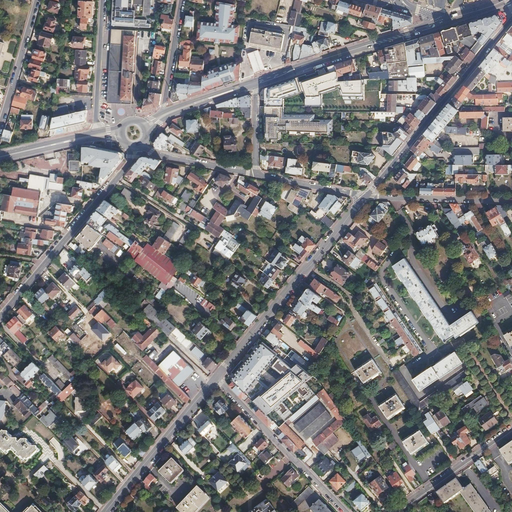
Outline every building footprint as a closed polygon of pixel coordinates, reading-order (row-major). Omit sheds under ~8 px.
[(144,0),(143,16),(150,16),(151,0),(144,0)] [(290,19),(288,25),(294,26),(297,12),(300,13),(303,1),(300,1),(300,0),(295,0),(293,11),(292,11),(290,19)] [(321,0),(326,1),(326,0),(333,0),(330,10),(337,11),(340,1),(340,0),(321,0)] [(80,11),(80,18),(82,18),(92,19),(93,2),(81,1),(80,9),(82,9),(82,11),(80,11)] [(235,5),(216,1),(214,24),(199,23),(197,41),(238,45),(240,26),(233,25),(235,5)] [(337,11),(336,13),(347,16),(348,13),(351,5),(340,1),(337,11)] [(51,2),(49,10),(58,13),(60,5),(59,4),(51,2)] [(351,5),(348,13),(363,18),(364,15),(366,9),(351,5)] [(366,9),(364,15),(373,18),(371,23),(375,24),(376,25),(377,22),(382,9),(367,5),(366,9)] [(382,9),(377,22),(381,23),(383,23),(386,17),(393,19),(393,22),(392,22),(392,27),(393,27),(393,30),(413,24),(412,17),(382,9)] [(186,16),(185,26),(193,27),(194,16),(194,11),(191,11),(190,16),(186,16)] [(162,15),(161,19),(165,19),(165,24),(163,24),(162,32),(172,33),(174,20),(169,19),(169,16),(162,15)] [(498,15),(470,23),(474,35),(477,34),(480,31),(483,34),(483,35),(479,39),(476,36),(474,37),(484,45),(503,22),(498,15)] [(82,18),(81,29),(89,30),(89,24),(92,24),(92,19),(82,18)] [(45,25),(44,27),(45,28),(45,29),(54,31),(55,26),(54,26),(56,20),(50,19),(48,24),(46,24),(46,25),(45,25)] [(359,19),(358,22),(361,23),(361,24),(363,25),(363,26),(374,30),(375,24),(371,23),(362,20),(359,19)] [(328,24),(326,32),(329,32),(334,33),(336,24),(328,21),(328,24)] [(470,23),(456,28),(460,42),(461,42),(476,55),(484,45),(474,37),(474,35),(470,23)] [(252,29),(250,43),(260,45),(269,46),(269,48),(281,51),(284,35),(282,34),(283,31),(255,26),(255,29),(252,29)] [(294,26),(291,41),(296,43),(294,52),(293,61),(299,59),(303,44),(307,28),(299,27),(294,26)] [(456,28),(442,32),(445,41),(449,52),(450,56),(454,56),(453,53),(452,46),(451,46),(450,43),(453,42),(454,45),(455,52),(457,54),(460,45),(461,42),(460,42),(456,28)] [(112,29),(107,103),(131,104),(136,31),(112,29)] [(442,32),(434,34),(441,57),(447,57),(442,42),(445,41),(442,32)] [(42,33),(39,45),(50,48),(53,36),(42,33)] [(497,45),(493,49),(510,63),(511,62),(511,37),(507,33),(499,42),(501,45),(502,44),(511,51),(511,55),(510,57),(507,55),(508,54),(497,45)] [(434,34),(420,39),(423,58),(441,57),(434,34)] [(326,38),(316,41),(319,50),(321,49),(329,47),(328,44),(330,43),(328,37),(326,38)] [(74,38),(74,48),(84,48),(84,43),(85,44),(86,38),(74,38)] [(417,78),(425,78),(423,64),(423,58),(420,39),(405,43),(410,78),(417,78)] [(316,41),(312,43),(313,45),(315,54),(322,52),(321,49),(319,50),(316,41)] [(461,42),(460,45),(464,49),(465,48),(466,49),(463,52),(462,52),(461,53),(462,54),(461,55),(461,57),(469,64),(476,55),(461,42)] [(405,43),(386,49),(387,62),(389,73),(389,79),(408,78),(410,78),(405,43)] [(303,44),(299,59),(315,54),(313,45),(311,46),(303,44)] [(156,45),(154,57),(159,58),(160,52),(164,53),(166,47),(156,45)] [(181,55),(180,65),(191,66),(192,52),(192,46),(185,45),(184,53),(186,54),(185,55),(181,55)] [(386,49),(378,51),(382,63),(387,62),(386,49)] [(493,49),(479,67),(487,75),(489,72),(490,73),(491,72),(491,70),(495,65),(496,66),(498,64),(497,63),(499,60),(500,62),(499,65),(503,67),(506,66),(507,67),(509,65),(510,63),(493,49)] [(36,50),(33,58),(44,61),(46,53),(36,50)] [(76,50),(75,65),(85,66),(86,51),(76,50)] [(261,50),(250,54),(257,73),(268,69),(261,50)] [(441,57),(423,58),(423,64),(443,63),(445,60),(451,60),(452,60),(460,66),(463,62),(456,56),(454,56),(450,56),(448,56),(447,57),(441,57)] [(32,59),(29,68),(40,71),(43,62),(32,59)] [(353,59),(335,65),(337,70),(338,73),(338,77),(343,75),(343,73),(351,70),(352,72),(357,71),(353,59)] [(156,60),(154,74),(158,75),(159,68),(160,68),(162,61),(156,60)] [(452,60),(449,64),(456,70),(460,66),(452,60)] [(511,83),(497,84),(497,93),(511,92),(511,62),(510,63),(509,65),(510,66),(511,64),(511,83)] [(241,63),(234,63),(203,73),(202,93),(239,81),(241,63)] [(442,75),(440,78),(451,86),(457,78),(452,75),(456,70),(449,64),(445,69),(449,72),(451,74),(448,77),(447,79),(442,75)] [(72,66),(72,69),(79,70),(79,71),(76,71),(75,79),(87,80),(88,73),(89,73),(89,67),(72,66)] [(479,67),(464,85),(470,90),(471,91),(483,77),(488,81),(489,78),(489,77),(487,75),(479,67)] [(28,75),(28,78),(29,79),(30,79),(29,80),(37,82),(39,76),(45,77),(46,73),(33,70),(31,75),(30,74),(28,75)] [(364,100),(363,80),(359,80),(344,81),(338,81),(338,79),(338,77),(338,73),(337,70),(300,82),(298,77),(264,89),(263,143),(271,144),(271,139),(279,140),(281,133),(333,136),(333,120),(314,120),(314,115),(283,115),(284,99),(303,92),(305,98),(305,106),(322,106),(323,94),(340,89),(344,100),(364,100)] [(174,81),(171,100),(173,103),(188,98),(190,82),(190,78),(186,77),(185,84),(178,84),(178,81),(174,81)] [(439,77),(426,78),(426,80),(435,80),(442,86),(436,92),(442,96),(451,86),(440,78),(439,77)] [(408,81),(389,81),(390,91),(417,91),(417,78),(410,78),(408,78),(408,81)] [(57,79),(56,87),(69,87),(70,80),(57,79)] [(149,81),(147,92),(151,92),(157,93),(159,83),(149,81)] [(78,82),(78,87),(80,87),(79,92),(87,93),(88,83),(78,82)] [(190,82),(188,98),(202,93),(203,83),(196,82),(190,82)] [(49,86),(47,92),(55,94),(56,88),(49,86)] [(463,86),(454,97),(461,103),(465,99),(469,103),(480,102),(484,102),(484,100),(502,99),(502,95),(471,96),(468,93),(469,92),(463,86)] [(25,88),(22,96),(31,99),(31,100),(34,101),(37,92),(34,91),(34,90),(25,88)] [(145,99),(143,112),(157,108),(160,105),(162,94),(157,93),(151,92),(150,97),(151,98),(150,99),(149,98),(148,97),(147,98),(146,99),(145,99)] [(431,93),(429,97),(436,103),(442,96),(436,92),(434,95),(431,93)] [(248,94),(238,98),(241,107),(251,107),(251,97),(248,94)] [(371,107),(371,113),(375,113),(395,113),(403,113),(403,107),(396,107),(396,94),(371,94),(371,100),(388,100),(387,107),(371,107)] [(15,95),(12,106),(24,109),(27,99),(15,95)] [(425,100),(418,108),(419,109),(420,109),(427,115),(436,103),(429,97),(428,96),(425,100)] [(454,97),(448,104),(458,111),(460,113),(471,113),(471,109),(462,109),(459,107),(462,104),(461,103),(454,97)] [(238,98),(216,105),(217,109),(223,107),(235,107),(239,107),(241,107),(238,98)] [(448,104),(436,118),(446,126),(458,111),(448,104)] [(211,107),(203,110),(210,117),(220,118),(230,118),(238,118),(249,118),(249,115),(247,112),(235,113),(235,114),(223,114),(223,112),(210,111),(211,107)] [(419,109),(414,116),(421,122),(427,115),(420,109),(419,109)] [(52,122),(50,130),(86,122),(87,110),(78,112),(76,112),(76,113),(70,114),(69,111),(53,115),(52,122)] [(471,113),(460,113),(460,119),(481,118),(482,120),(481,129),(487,129),(489,116),(487,116),(485,115),(484,115),(484,112),(475,113),(471,113)] [(401,118),(397,122),(402,124),(405,120),(409,123),(415,129),(421,122),(414,116),(411,113),(407,118),(406,116),(404,116),(403,116),(402,118),(401,118)] [(21,115),(21,129),(32,129),(32,115),(21,115)] [(511,117),(503,117),(503,132),(511,131),(511,117)] [(436,118),(423,134),(433,142),(444,129),(446,130),(446,133),(463,133),(463,128),(459,128),(451,128),(448,128),(446,126),(436,118)] [(187,120),(186,132),(197,132),(197,120),(187,120)] [(45,127),(43,138),(49,137),(50,130),(52,122),(48,122),(47,127),(45,127)] [(401,125),(400,127),(410,135),(415,129),(409,123),(405,128),(401,125)] [(173,124),(169,129),(179,136),(180,134),(179,134),(181,130),(175,126),(173,124)] [(400,127),(394,134),(404,142),(410,135),(400,127)] [(4,130),(2,139),(10,142),(13,132),(4,130)] [(379,132),(379,134),(386,134),(400,147),(404,142),(394,134),(393,133),(387,132),(379,132)] [(162,133),(155,142),(166,149),(170,152),(171,150),(169,150),(169,149),(167,148),(166,149),(164,148),(164,146),(165,145),(169,146),(172,140),(169,138),(162,133)] [(423,134),(415,145),(423,152),(430,143),(432,145),(431,146),(432,147),(434,143),(433,142),(423,134)] [(171,135),(169,138),(172,140),(182,147),(184,144),(171,135)] [(230,137),(225,137),(226,153),(237,153),(236,139),(231,139),(230,137)] [(155,142),(153,143),(155,150),(170,152),(166,149),(155,142)] [(197,142),(190,152),(198,158),(205,148),(197,142)] [(415,145),(411,150),(416,154),(419,157),(422,153),(425,155),(425,154),(423,152),(415,145)] [(438,145),(435,150),(443,155),(443,154),(451,159),(453,156),(451,155),(442,148),(438,145)] [(81,147),(82,165),(100,167),(99,177),(104,178),(121,158),(118,153),(81,147)] [(379,147),(376,150),(378,152),(378,153),(383,158),(388,152),(386,151),(382,148),(379,147)] [(389,148),(386,151),(388,152),(393,156),(395,153),(389,148)] [(60,152),(55,152),(56,159),(49,159),(49,164),(59,163),(59,158),(61,157),(60,152)] [(360,153),(359,163),(367,164),(368,164),(375,156),(372,154),(360,153)] [(413,156),(405,165),(411,170),(412,169),(414,171),(417,170),(421,165),(421,163),(418,161),(421,158),(419,157),(416,154),(413,157),(413,156)] [(485,155),(486,165),(490,165),(494,165),(497,165),(504,165),(504,154),(485,155)] [(70,155),(69,171),(79,172),(80,155),(70,155)] [(472,155),(454,155),(454,165),(459,165),(464,165),(472,165),(472,155)] [(269,161),(269,165),(282,167),(283,160),(285,160),(286,158),(281,157),(270,156),(269,161)] [(141,158),(132,169),(140,174),(142,176),(143,177),(149,180),(151,177),(145,172),(143,173),(142,172),(148,165),(155,170),(161,161),(145,157),(141,158)] [(286,158),(285,160),(288,161),(287,172),(302,174),(302,168),(295,167),(296,159),(286,158)] [(314,161),(313,169),(336,172),(337,164),(314,161)] [(337,164),(336,172),(343,173),(343,171),(351,172),(351,166),(337,164)] [(454,165),(454,174),(456,174),(468,174),(473,174),(473,170),(463,169),(459,169),(459,165),(454,165)] [(497,171),(497,174),(509,174),(509,170),(511,169),(511,165),(504,165),(497,165),(497,171)] [(359,167),(359,170),(361,175),(362,176),(360,179),(368,186),(375,177),(365,168),(359,167)] [(167,168),(165,181),(166,181),(175,183),(176,183),(179,186),(179,185),(184,179),(178,175),(179,170),(167,168)] [(132,169),(126,176),(129,178),(128,180),(132,182),(135,177),(138,177),(140,174),(132,169)] [(402,171),(395,179),(406,188),(417,174),(410,174),(404,169),(402,171)] [(30,175),(29,178),(30,179),(44,181),(50,182),(56,183),(58,176),(58,174),(51,173),(50,178),(30,175)] [(191,173),(188,178),(197,184),(194,189),(198,191),(204,182),(191,173)] [(220,174),(215,182),(222,187),(225,183),(228,185),(231,180),(227,177),(220,174)] [(468,182),(468,183),(479,183),(480,174),(473,174),(468,174),(468,182)] [(240,176),(237,183),(257,196),(260,190),(250,184),(249,185),(246,183),(245,185),(242,182),(244,177),(240,176)] [(143,177),(140,181),(152,189),(153,189),(156,185),(151,182),(149,180),(143,177)] [(29,183),(28,190),(41,192),(43,192),(43,189),(44,181),(30,179),(29,183)] [(445,183),(444,195),(456,195),(456,182),(456,179),(453,179),(452,180),(452,182),(449,182),(449,183),(445,183)] [(76,180),(75,186),(91,189),(92,183),(81,181),(76,180)] [(22,182),(21,189),(28,190),(29,183),(22,182)] [(50,182),(48,190),(62,192),(63,184),(62,184),(56,183),(50,182)] [(237,183),(235,186),(251,196),(254,199),(247,211),(251,214),(255,208),(261,199),(257,196),(237,183)] [(434,184),(433,194),(444,195),(445,183),(444,183),(434,183),(434,184)] [(421,184),(420,194),(433,194),(434,184),(429,184),(429,188),(427,188),(427,189),(426,189),(426,188),(424,188),(424,185),(423,185),(424,184),(421,184)] [(181,191),(177,196),(183,200),(183,201),(187,203),(189,201),(187,200),(189,197),(187,195),(189,192),(179,185),(179,186),(178,188),(181,191)] [(1,194),(0,199),(0,210),(3,211),(37,217),(39,204),(42,204),(42,202),(40,201),(41,192),(28,190),(21,189),(14,187),(13,192),(12,196),(1,194)] [(74,187),(72,197),(81,199),(83,189),(74,187)] [(301,187),(298,195),(308,198),(310,190),(301,187)] [(157,192),(156,194),(160,196),(160,195),(170,202),(171,202),(174,204),(177,199),(172,196),(160,188),(159,191),(157,192)] [(126,189),(122,195),(132,202),(136,196),(126,189)] [(202,189),(196,197),(199,198),(203,193),(204,190),(202,189)] [(203,193),(199,198),(218,211),(226,217),(234,213),(239,206),(244,209),(245,208),(245,206),(237,201),(235,202),(230,210),(227,211),(206,197),(207,196),(203,193)] [(330,194),(320,207),(325,211),(327,208),(330,211),(341,197),(330,194)] [(289,195),(286,201),(292,204),(295,198),(289,195)] [(330,211),(329,211),(334,215),(342,204),(347,198),(341,197),(330,211)] [(105,200),(97,210),(111,219),(114,215),(111,213),(112,212),(110,211),(111,210),(117,214),(120,210),(105,200)] [(261,209),(259,213),(262,215),(264,211),(267,213),(265,216),(269,219),(277,208),(266,201),(261,209)] [(181,202),(177,208),(183,212),(183,211),(184,211),(188,206),(181,202)] [(371,217),(369,219),(369,222),(374,225),(376,225),(378,222),(379,222),(391,206),(388,202),(380,202),(380,204),(379,204),(370,216),(371,217)] [(52,212),(50,219),(65,221),(66,221),(67,211),(71,212),(71,211),(72,211),(73,205),(58,203),(56,215),(54,215),(55,212),(52,212)] [(458,204),(449,204),(461,223),(465,221),(467,224),(469,223),(467,220),(470,218),(472,221),(474,220),(479,230),(478,230),(478,232),(482,230),(483,229),(472,210),(464,214),(458,204)] [(496,205),(482,205),(494,226),(498,223),(497,220),(497,218),(498,218),(501,224),(502,224),(502,225),(501,226),(508,237),(511,234),(501,215),(496,205)] [(501,205),(496,205),(501,215),(505,212),(501,205)] [(188,206),(184,211),(190,215),(194,210),(192,209),(188,206)] [(149,214),(145,220),(153,225),(160,214),(150,208),(147,212),(149,214)] [(194,210),(190,215),(202,223),(207,226),(210,221),(194,210)] [(96,211),(91,217),(104,227),(105,225),(103,224),(107,219),(96,211)] [(321,211),(314,219),(319,223),(320,221),(325,215),(321,211)] [(91,217),(87,222),(103,233),(106,229),(105,228),(104,227),(91,217)] [(325,217),(321,221),(330,228),(334,223),(325,217)] [(43,220),(42,223),(54,225),(54,226),(64,227),(65,221),(50,219),(49,219),(46,218),(45,220),(43,220)] [(207,226),(205,229),(218,238),(220,236),(224,230),(211,222),(210,221),(207,226)] [(174,222),(164,236),(170,240),(179,226),(174,222)] [(87,224),(75,238),(89,250),(102,235),(87,224)] [(110,224),(105,228),(106,229),(110,232),(123,240),(127,243),(132,247),(141,253),(144,249),(138,245),(139,243),(136,241),(135,242),(134,241),(133,243),(120,233),(120,232),(110,224)] [(418,231),(415,233),(422,245),(427,243),(428,244),(430,244),(433,243),(434,240),(433,239),(438,236),(431,224),(426,228),(426,229),(424,230),(422,228),(421,228),(419,229),(418,231)] [(22,230),(21,232),(30,233),(29,238),(35,239),(36,229),(27,227),(26,230),(22,230)] [(41,233),(41,236),(42,236),(42,238),(53,239),(54,231),(43,229),(43,230),(43,233),(41,233)] [(222,238),(210,254),(225,265),(228,261),(234,253),(228,249),(225,247),(231,238),(232,236),(224,230),(220,236),(222,238)] [(478,232),(475,234),(476,235),(478,239),(482,237),(485,235),(482,230),(478,232)] [(356,238),(353,242),(356,244),(355,245),(356,246),(360,248),(368,238),(359,231),(354,237),(356,238)] [(20,232),(19,237),(27,238),(25,244),(32,245),(33,243),(37,244),(43,245),(44,244),(48,244),(48,241),(35,239),(29,238),(30,233),(21,232),(20,232)] [(110,232),(107,236),(116,242),(120,244),(123,240),(110,232)] [(186,232),(178,243),(180,244),(185,247),(192,236),(186,232)] [(349,233),(343,240),(354,249),(356,246),(355,245),(356,244),(353,242),(356,238),(354,237),(349,233)] [(160,237),(153,247),(164,255),(171,244),(160,237)] [(302,237),(296,244),(300,247),(301,246),(310,253),(316,245),(307,238),(306,240),(302,237)] [(231,238),(225,247),(228,249),(234,240),(231,238)] [(107,239),(103,243),(110,249),(109,250),(128,264),(132,259),(126,254),(121,250),(107,239)] [(484,241),(480,243),(490,259),(497,254),(491,244),(488,246),(484,241)] [(377,242),(372,250),(380,256),(386,249),(380,245),(377,242)] [(18,243),(17,253),(31,255),(32,245),(25,244),(18,243)] [(467,250),(463,252),(467,260),(467,262),(469,264),(470,264),(473,263),(473,261),(479,257),(471,243),(466,247),(467,250)] [(132,247),(126,254),(132,259),(140,265),(166,286),(170,281),(178,287),(181,282),(172,276),(173,275),(179,268),(180,265),(175,262),(172,260),(164,255),(153,247),(148,244),(144,249),(141,253),(132,247)] [(296,244),(293,249),(301,255),(298,259),(302,262),(310,253),(301,246),(300,247),(296,244)] [(275,249),(266,261),(268,262),(279,270),(280,269),(281,270),(288,260),(281,256),(282,254),(275,249)] [(361,249),(355,256),(356,257),(358,258),(360,259),(361,260),(366,253),(361,249)] [(349,251),(342,260),(350,265),(356,257),(355,256),(349,251)] [(210,254),(206,259),(221,270),(222,268),(225,265),(210,254)] [(11,256),(8,276),(14,278),(19,278),(23,258),(11,256)] [(78,262),(72,256),(69,259),(74,264),(76,265),(69,272),(79,283),(84,278),(88,283),(94,277),(88,272),(84,268),(78,262)] [(404,258),(393,266),(444,342),(454,335),(456,338),(479,323),(471,312),(450,326),(404,258)] [(367,259),(364,263),(376,271),(379,267),(370,260),(370,261),(367,259)] [(268,262),(262,272),(263,272),(274,280),(281,271),(279,270),(268,262)] [(180,265),(179,268),(181,270),(191,277),(192,276),(194,278),(191,282),(198,286),(199,285),(202,287),(205,282),(180,265)] [(338,265),(331,276),(336,279),(334,281),(342,286),(351,274),(338,265)] [(265,278),(261,284),(268,289),(274,280),(263,272),(261,275),(261,276),(265,278)] [(66,273),(58,280),(68,291),(76,283),(66,273)] [(511,273),(502,280),(506,286),(510,284),(510,285),(511,285),(511,287),(511,289),(511,290),(511,273)] [(237,274),(229,286),(236,291),(239,286),(241,288),(244,283),(245,280),(237,274)] [(173,275),(172,276),(181,282),(184,284),(186,281),(180,277),(179,279),(173,275)] [(364,276),(361,279),(367,284),(370,280),(364,276)] [(315,280),(310,286),(321,294),(323,292),(324,293),(328,289),(315,280)] [(53,283),(44,292),(49,297),(52,300),(60,291),(53,283)] [(373,285),(368,288),(376,300),(381,296),(373,285)] [(186,286),(183,290),(192,296),(195,292),(186,286)] [(161,300),(167,291),(162,288),(156,296),(161,300)] [(308,288),(300,300),(308,306),(320,314),(321,312),(320,311),(321,309),(311,301),(312,300),(312,301),(313,299),(318,302),(321,298),(308,288)] [(41,289),(35,295),(43,303),(49,297),(44,292),(41,289)] [(328,289),(324,293),(337,302),(340,297),(328,289)] [(106,290),(94,302),(96,304),(98,305),(104,299),(110,293),(106,290)] [(171,290),(168,294),(172,297),(173,295),(180,300),(181,298),(171,290)] [(381,296),(376,300),(384,311),(388,308),(381,296)] [(104,299),(98,305),(102,309),(108,303),(104,299)] [(145,300),(136,309),(138,311),(141,314),(143,312),(169,335),(176,328),(159,313),(155,309),(145,300)] [(232,300),(231,302),(234,304),(233,306),(243,313),(244,315),(241,318),(240,317),(238,319),(249,326),(257,317),(232,300)] [(300,300),(293,310),(304,317),(306,317),(307,315),(307,314),(306,313),(304,312),(308,306),(300,300)] [(209,303),(206,307),(212,311),(214,313),(218,308),(209,303)] [(160,304),(155,309),(159,313),(165,308),(160,304)] [(20,314),(16,317),(23,325),(24,325),(27,322),(26,321),(30,316),(33,314),(25,305),(17,312),(20,314)] [(76,306),(67,315),(72,320),(81,311),(76,306)] [(229,307),(227,310),(234,315),(236,312),(229,307)] [(388,308),(384,311),(391,322),(396,319),(388,308)] [(102,310),(94,317),(101,323),(102,322),(99,319),(102,317),(128,343),(130,341),(131,343),(133,341),(131,340),(126,334),(123,331),(102,310)] [(289,313),(283,321),(290,326),(296,318),(292,315),(294,313),(291,311),(289,313)] [(15,316),(7,325),(21,339),(23,337),(17,331),(23,325),(16,317),(15,316)] [(225,316),(220,322),(231,331),(237,322),(230,317),(229,319),(225,316)] [(396,319),(391,322),(399,333),(404,330),(396,319)] [(81,320),(76,325),(87,335),(89,337),(93,333),(81,320)] [(200,322),(191,332),(200,341),(206,334),(207,335),(209,336),(212,333),(210,331),(209,331),(210,330),(200,322)] [(279,322),(271,332),(279,339),(283,335),(279,331),(284,326),(279,322)] [(76,324),(73,326),(84,337),(87,335),(76,325),(76,324)] [(154,326),(146,334),(153,340),(160,332),(154,326)] [(56,327),(50,333),(57,341),(65,333),(62,330),(61,328),(60,329),(60,328),(59,329),(56,327)] [(401,337),(395,341),(398,345),(404,341),(406,345),(411,341),(404,330),(399,333),(401,337)] [(271,332),(266,338),(274,345),(279,339),(271,332)] [(110,333),(102,341),(108,346),(115,339),(110,333)] [(138,333),(131,340),(133,341),(136,345),(143,338),(138,333)] [(73,334),(70,337),(77,344),(80,341),(74,334),(73,334)] [(144,337),(150,343),(153,340),(146,334),(144,337)] [(318,342),(313,350),(319,355),(328,341),(321,336),(320,338),(322,339),(320,343),(318,342)] [(0,337),(0,345),(7,352),(4,355),(14,366),(21,359),(0,337)] [(143,338),(136,345),(137,345),(139,347),(143,351),(150,343),(144,337),(143,338)] [(266,338),(233,381),(248,397),(273,421),(275,423),(276,424),(278,427),(284,422),(317,394),(319,393),(323,389),(315,375),(308,373),(301,367),(291,358),(288,356),(274,345),(266,338)] [(301,340),(298,344),(317,359),(319,355),(313,350),(301,340)] [(114,346),(123,355),(128,350),(119,341),(114,346)] [(411,341),(406,345),(414,356),(419,353),(411,341)] [(91,350),(95,356),(102,352),(97,345),(91,350)] [(139,347),(135,350),(142,357),(186,403),(190,398),(179,387),(165,373),(161,369),(152,361),(149,357),(143,351),(139,347)] [(155,351),(149,357),(152,361),(158,355),(155,351)] [(174,351),(161,364),(163,367),(167,370),(165,373),(179,387),(195,371),(174,351)] [(160,365),(167,358),(161,352),(154,360),(160,365)] [(431,367),(412,380),(421,391),(439,378),(440,379),(462,363),(454,352),(452,353),(432,367),(431,367)] [(295,353),(291,358),(301,367),(305,362),(295,353)] [(52,354),(47,359),(53,365),(53,364),(71,383),(76,379),(72,375),(70,373),(54,356),(52,354)] [(493,355),(493,357),(497,364),(496,366),(500,373),(502,373),(509,369),(511,367),(511,363),(509,359),(505,362),(501,355),(495,354),(493,355)] [(105,360),(101,364),(109,371),(114,366),(116,369),(121,364),(112,356),(107,361),(105,360)] [(209,358),(203,365),(211,372),(217,365),(209,358)] [(373,359),(356,371),(364,383),(382,372),(373,359)] [(21,373),(20,374),(27,381),(29,379),(32,376),(34,377),(35,376),(33,375),(40,369),(33,361),(21,373)] [(305,362),(301,367),(308,373),(312,367),(305,362)] [(397,369),(391,373),(418,413),(436,400),(470,375),(466,369),(420,403),(397,369)] [(19,371),(15,375),(23,384),(24,383),(28,387),(34,382),(33,381),(32,382),(29,379),(27,381),(20,374),(21,373),(19,371)] [(45,373),(40,378),(58,396),(62,391),(54,383),(45,373)] [(5,377),(2,381),(6,385),(17,397),(21,393),(5,377)] [(59,379),(54,383),(62,391),(67,387),(59,379)] [(129,387),(126,390),(134,397),(143,388),(136,380),(133,383),(133,382),(129,386),(129,387)] [(233,381),(229,386),(244,401),(248,397),(233,381)] [(461,389),(455,393),(459,399),(473,389),(467,381),(460,387),(461,389)] [(58,396),(56,397),(61,402),(75,388),(71,383),(67,387),(62,391),(58,396)] [(339,420),(312,442),(323,453),(327,449),(324,445),(321,442),(330,435),(347,421),(346,420),(342,414),(334,403),(331,399),(323,389),(319,393),(339,420)] [(23,394),(19,398),(33,413),(34,413),(36,416),(48,405),(45,402),(37,409),(23,394)] [(168,394),(161,401),(169,409),(176,402),(168,394)] [(284,422),(278,427),(283,431),(306,455),(304,457),(301,460),(304,463),(313,454),(286,427),(291,422),(292,423),(320,400),(317,397),(318,396),(317,394),(284,422)] [(397,394),(380,406),(388,418),(405,406),(397,394)] [(481,395),(462,409),(465,413),(476,405),(480,411),(487,404),(481,395)] [(87,396),(74,397),(75,411),(87,411),(87,396)] [(248,397),(244,401),(270,428),(275,423),(273,421),(248,397)] [(19,398),(13,404),(27,418),(33,413),(19,398)] [(217,406),(214,408),(221,415),(228,408),(221,401),(216,405),(217,406)] [(48,405),(36,416),(40,420),(50,410),(53,407),(49,403),(48,405)] [(158,403),(148,413),(155,419),(164,411),(158,403)] [(320,404),(296,423),(308,437),(332,418),(320,404)] [(58,418),(50,410),(40,420),(46,426),(48,424),(50,426),(58,418)] [(428,419),(424,422),(432,433),(439,428),(440,429),(448,423),(450,422),(447,416),(443,410),(436,415),(441,424),(438,426),(429,412),(425,415),(428,419)] [(491,412),(479,420),(485,428),(492,423),(493,425),(498,422),(491,412)] [(369,414),(363,418),(371,430),(376,427),(376,428),(382,424),(375,413),(371,416),(369,414)] [(239,415),(231,422),(238,429),(239,429),(240,430),(238,431),(239,432),(241,430),(241,431),(241,432),(246,437),(254,430),(239,415)] [(353,415),(346,420),(347,421),(349,424),(356,420),(353,415)] [(139,421),(136,423),(143,431),(144,432),(146,430),(147,430),(151,426),(143,418),(140,421),(139,421)] [(134,421),(125,430),(134,440),(143,431),(136,423),(134,421)] [(205,423),(198,430),(204,436),(211,429),(210,428),(212,427),(210,425),(211,424),(208,421),(206,423),(205,423)] [(219,422),(216,425),(217,427),(221,431),(225,428),(219,422)] [(458,422),(453,425),(457,431),(462,428),(458,422)] [(462,428),(457,431),(459,434),(466,445),(471,442),(465,433),(468,430),(465,426),(462,428)] [(3,429),(0,432),(0,446),(1,448),(3,447),(6,450),(7,448),(9,451),(11,449),(19,457),(20,455),(24,459),(25,457),(28,460),(38,450),(36,449),(36,446),(31,446),(31,443),(28,443),(28,442),(28,439),(22,439),(20,441),(18,439),(18,436),(12,436),(12,434),(9,434),(8,433),(8,430),(6,430),(5,431),(3,429)] [(421,429),(404,441),(412,453),(429,442),(421,429)] [(283,431),(278,436),(293,451),(296,449),(304,457),(306,455),(283,431)] [(459,434),(451,440),(454,444),(457,443),(461,449),(466,445),(459,434)] [(71,452),(78,445),(69,435),(62,442),(71,452)] [(113,444),(117,449),(125,457),(132,451),(134,449),(122,435),(113,444)] [(330,435),(321,442),(324,445),(332,438),(330,435)] [(187,440),(179,448),(187,456),(195,449),(193,447),(197,443),(191,437),(187,440)] [(361,438),(357,441),(359,446),(351,450),(355,458),(358,457),(361,462),(371,456),(361,438)] [(262,439),(256,445),(262,451),(268,445),(262,439)] [(394,441),(388,445),(392,451),(398,447),(394,441)] [(511,442),(500,451),(509,463),(511,460),(511,442)] [(236,450),(238,448),(232,443),(227,447),(233,453),(236,450)] [(140,446),(135,450),(142,456),(146,452),(140,446)] [(265,450),(259,456),(266,464),(273,458),(265,450)] [(251,463),(241,452),(239,454),(228,464),(237,473),(242,468),(244,471),(248,466),(251,463)] [(111,455),(105,461),(115,471),(121,465),(111,455)] [(325,458),(317,466),(325,473),(335,463),(333,461),(331,463),(325,458)] [(172,459),(160,472),(170,483),(183,470),(172,459)] [(480,459),(474,463),(484,477),(489,473),(491,476),(498,471),(495,466),(488,470),(480,459)] [(408,461),(403,464),(407,470),(404,473),(410,481),(413,479),(411,476),(415,473),(408,461)] [(104,465),(95,474),(101,482),(106,477),(105,476),(106,475),(105,473),(108,470),(104,465)] [(44,466),(34,475),(39,480),(46,474),(45,473),(46,471),(49,473),(50,472),(44,466)] [(291,470),(281,480),(288,487),(299,476),(295,472),(294,473),(291,470)] [(396,472),(387,479),(394,489),(404,483),(396,472)] [(213,479),(209,482),(218,491),(228,482),(219,473),(216,476),(215,476),(212,478),(213,479)] [(337,473),(330,481),(334,485),(333,486),(333,488),(335,490),(337,489),(345,481),(337,473)] [(85,478),(81,482),(89,490),(97,482),(89,474),(85,478)] [(146,484),(143,487),(149,492),(151,489),(148,486),(152,482),(155,485),(157,482),(156,481),(157,480),(151,474),(144,482),(146,484)] [(381,478),(371,485),(378,495),(388,488),(381,478)] [(456,479),(437,493),(444,503),(460,492),(474,511),(490,511),(471,485),(464,489),(456,479)] [(97,484),(95,491),(104,493),(106,487),(97,484)] [(309,486),(290,504),(295,509),(314,491),(309,486)] [(198,487),(178,508),(181,511),(195,511),(209,497),(198,487)] [(78,489),(73,495),(76,498),(82,504),(84,506),(88,503),(87,502),(89,500),(78,489)] [(362,494),(353,502),(361,511),(371,503),(362,494)] [(70,497),(65,503),(74,511),(75,511),(79,509),(78,508),(82,504),(76,498),(73,500),(70,497)] [(331,511),(319,499),(310,508),(313,511),(331,511)] [(274,511),(276,511),(268,500),(265,502),(250,511),(274,511)]
